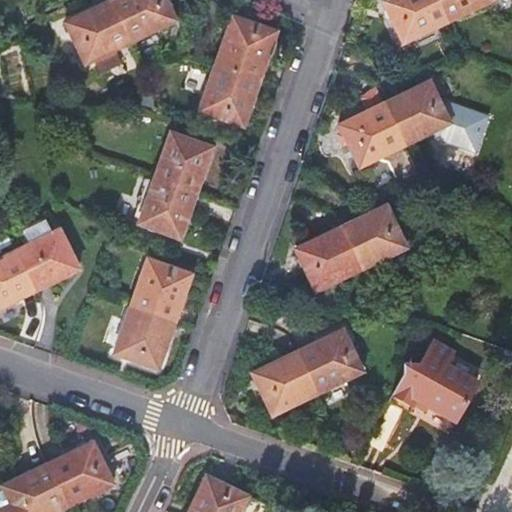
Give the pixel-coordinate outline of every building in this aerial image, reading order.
[(161,0),(120,0),(109,6),(129,47),(174,26),(161,0)] [(439,31),(447,28),(438,10),(433,0),(397,0),(381,7),(402,49),(439,31)] [(433,0),(438,10),(447,28),(492,6),(489,0),(433,0)] [(129,47),(109,6),(64,27),(84,69),(129,47)] [(215,69),(258,84),(268,57),(275,36),(261,31),(232,21),(215,69)] [(242,131),(258,84),(215,69),(198,116),(242,131)] [(383,109),(403,150),(449,129),(430,87),(383,109)] [(419,182),(403,150),(383,109),(377,96),(362,103),(368,116),(339,130),(359,172),(375,204),(419,182)] [(153,184),(194,199),(211,152),(170,138),(153,184)] [(178,243),(194,199),(153,184),(137,228),(178,243)] [(339,233),(360,275),(405,254),(385,212),(339,233)] [(314,297),(360,275),(339,233),(294,255),(314,297)] [(16,258),(35,296),(77,275),(58,237),(16,258)] [(0,313),(35,296),(16,258),(0,265),(0,313)] [(129,312),(173,327),(190,280),(146,265),(129,312)] [(156,375),(173,327),(129,312),(112,359),(156,375)] [(296,358),(316,399),(361,378),(341,336),(296,358)] [(402,378),(386,403),(406,415),(411,407),(418,396),(431,403),(427,410),(453,426),(475,388),(444,369),(451,357),(432,345),(419,368),(402,368),(402,378)] [(271,421),(316,399),(296,358),(251,380),(271,421)] [(424,414),(427,410),(431,403),(418,396),(411,407),(424,414)] [(91,444),(45,465),(66,508),(112,486),(91,444)] [(57,511),(66,508),(45,465),(2,486),(11,505),(0,510),(0,511),(57,511)] [(206,478),(189,511),(256,511),(260,504),(206,478)]
